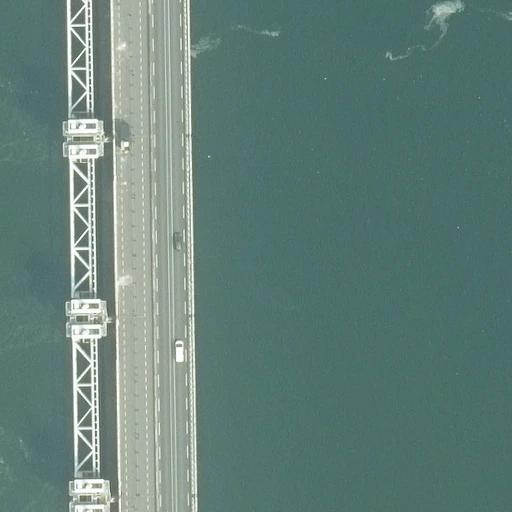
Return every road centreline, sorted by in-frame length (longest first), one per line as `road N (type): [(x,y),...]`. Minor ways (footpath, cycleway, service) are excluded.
road 1 (unclassified): [(137,511),(128,0)]
road 2 (primary): [(173,511),(166,0)]
